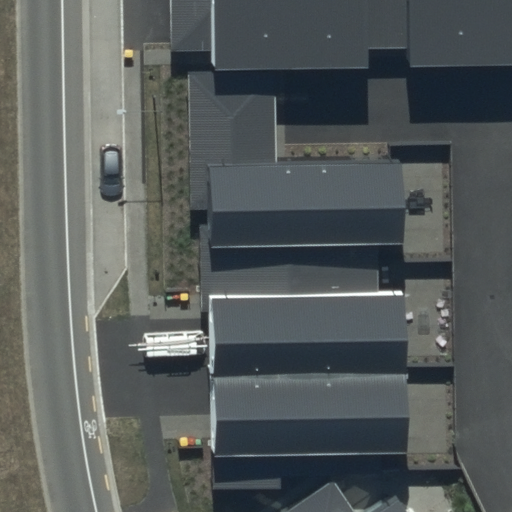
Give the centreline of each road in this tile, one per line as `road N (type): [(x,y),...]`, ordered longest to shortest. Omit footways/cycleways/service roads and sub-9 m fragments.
road 1 (residential): [(42,0),(48,304),(74,511)]
road 2 (residential): [(511,477),(497,413),(494,89)]
road 3 (residential): [(293,91),(494,89)]
